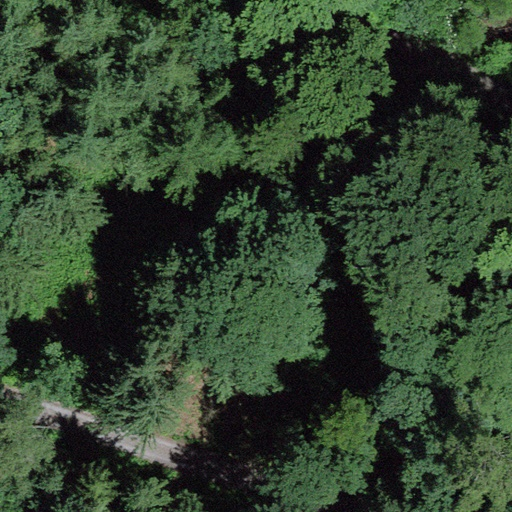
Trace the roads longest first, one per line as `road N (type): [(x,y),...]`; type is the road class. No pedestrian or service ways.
road 1 (track): [(400,511),(0,400)]
road 2 (track): [(290,0),(511,92)]
